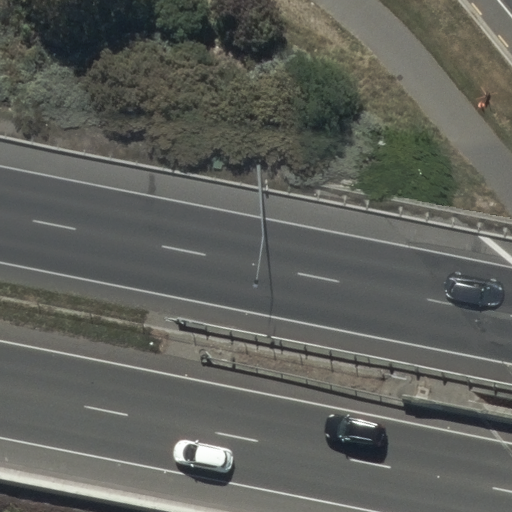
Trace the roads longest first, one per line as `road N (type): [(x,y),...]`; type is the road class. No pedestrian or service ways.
road 1 (motorway): [(0,216),(511,317)]
road 2 (motorway): [(511,491),(0,390)]
